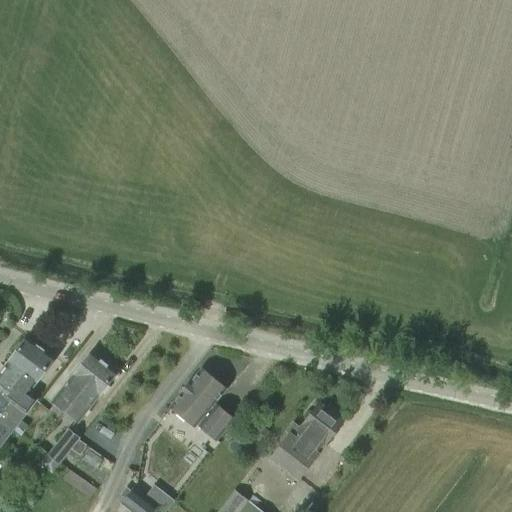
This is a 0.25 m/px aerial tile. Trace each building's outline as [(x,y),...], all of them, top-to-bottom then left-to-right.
[(5,394),(40,346),(37,343),(36,341),(32,338),(29,338),(26,336),(8,360),(0,371),(0,407),(8,397),(5,394)] [(40,346),(5,394),(8,397),(0,407),(0,449),(14,431),(21,420),(37,399),(28,393),(55,357),(52,355),(51,352),(47,349),(44,349),(40,346)] [(71,377),(52,402),(64,412),(85,386),(104,362),(91,352),(71,377)] [(77,423),(108,384),(117,372),(104,362),(85,386),(64,412),(77,423)] [(181,392),(169,407),(194,428),(196,425),(215,441),(233,420),(214,405),(213,404),(225,390),(200,369),(188,384),(187,384),(180,391),(181,392)] [(340,423),(317,404),(299,429),(306,435),(299,444),(288,436),(270,459),(296,479),(315,454),(314,453),(320,446),(322,447),(340,423)] [(28,425),(21,420),(14,431),(21,436),(28,425)] [(68,429),(48,454),(59,464),(79,438),(68,429)] [(262,511),(249,502),(234,490),(217,511),(262,511)] [(126,503),(136,511),(161,511),(137,491),(126,503)]
